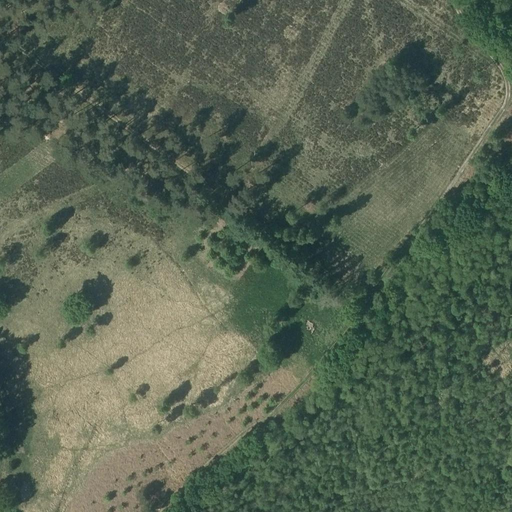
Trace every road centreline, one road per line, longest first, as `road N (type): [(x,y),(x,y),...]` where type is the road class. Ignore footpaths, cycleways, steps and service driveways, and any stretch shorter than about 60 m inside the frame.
road 1 (track): [(511,104),(362,306),(0,37)]
road 2 (track): [(146,511),(272,411),(362,306)]
